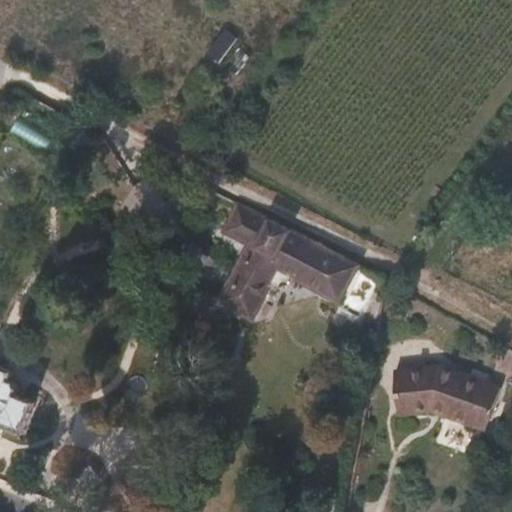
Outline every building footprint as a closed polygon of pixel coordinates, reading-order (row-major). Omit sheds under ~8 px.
[(226,229),(258,244),(252,255),(237,260),(217,298),(255,318),(273,282),(280,286),(291,283),(294,277),(341,301),(360,264),(239,202),(226,229)] [(359,324),(381,280),(361,270),(339,314),(359,324)] [(17,371),(0,364),(0,421),(27,432),(39,401),(18,393),(20,388),(19,381),(14,379),(17,371)] [(447,371),(395,375),(398,417),(432,413),(435,408),(452,416),(450,421),(470,430),(477,414),(492,421),(503,396),(447,371)] [(435,408),(432,413),(450,421),(452,416),(435,408)] [(492,421),(477,414),(470,430),(486,437),(492,421)]
